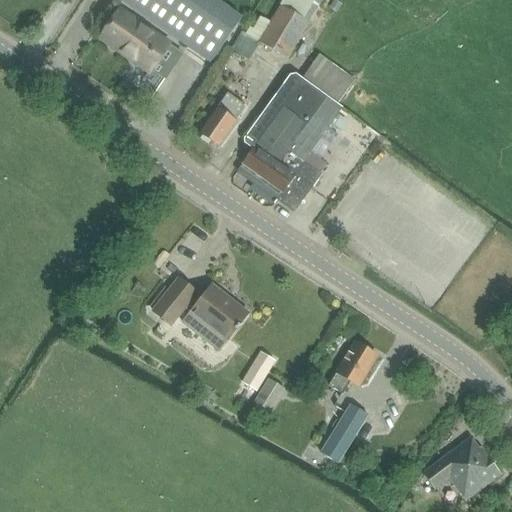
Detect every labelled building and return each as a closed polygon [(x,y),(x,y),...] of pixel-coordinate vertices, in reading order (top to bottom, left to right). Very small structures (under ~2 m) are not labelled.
[(214,0),(116,0),(211,66),(242,19),(214,0)] [(283,0),(270,25),(259,44),(288,61),(310,24),(305,21),(317,0),(316,0),(283,0)] [(137,66),(151,76),(171,44),(163,38),(119,8),(98,39),(137,66)] [(354,82),(319,56),(303,78),(339,104),(354,82)] [(253,151),(242,166),(282,194),(277,201),(294,214),(321,177),(321,176),(320,175),(319,174),(326,165),(319,160),(329,146),(336,151),(336,150),(330,145),(340,131),(347,135),(341,130),(351,116),(357,120),(358,119),(342,108),(338,105),(295,75),(289,76),(244,141),(244,145),(253,151)] [(229,97),(201,137),(217,148),(245,109),(229,97)] [(219,353),(226,344),(249,315),(212,287),(204,298),(178,278),(150,314),(171,329),(186,310),(190,314),(182,324),(219,353)] [(359,390),(379,357),(355,342),(335,375),(336,376),(329,387),(343,396),(350,384),(359,390)] [(242,383),(257,392),(275,362),(260,352),(242,383)] [(252,405),(268,416),(285,389),(268,379),(252,405)] [(368,417),(350,406),(321,454),(338,466),(368,417)] [(422,473),(429,482),(434,489),(449,479),(465,501),(501,476),(481,448),(479,449),(471,438),(422,473)]
